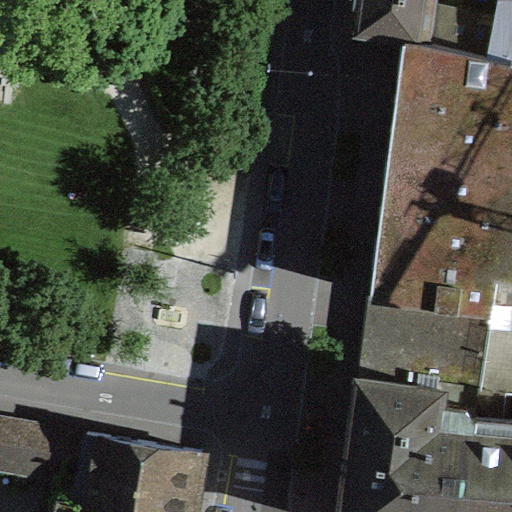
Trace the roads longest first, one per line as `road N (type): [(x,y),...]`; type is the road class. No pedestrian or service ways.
road 1 (residential): [(268,419),(313,118),(313,0)]
road 2 (residential): [(268,419),(0,370)]
